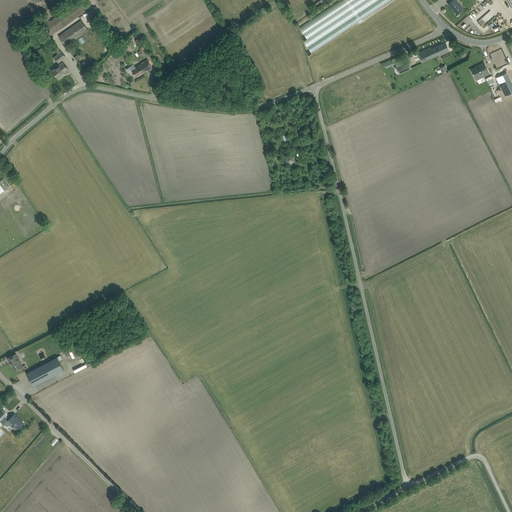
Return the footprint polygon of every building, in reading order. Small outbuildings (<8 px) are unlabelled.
[(87,7),(83,0),(79,3),(77,1),(49,21),(47,18),(41,22),(51,36),(85,11),(84,10),(87,7)] [(340,0),(302,23),(310,36),(308,39),(314,50),(342,33),(345,30),(342,28),(339,30),(345,20),(343,17),(346,13),(344,12),(342,9),(346,7),(349,2),(352,0),(358,0),(360,3),(364,0),(366,0),(369,4),(371,3),(374,5),(376,3),(376,4),(381,6),(391,0),(340,0)] [(315,9),(324,3),(322,0),(320,0),(312,5),(315,9)] [(452,0),(448,4),(453,10),(454,9),(458,14),(457,14),(463,9),(455,0),(452,0)] [(66,46),(89,30),(81,20),(58,36),(66,46)] [(431,47),(417,53),(419,58),(420,59),(421,58),(422,58),(423,59),(431,56),(431,57),(440,53),(440,54),(445,52),(449,50),(446,42),(431,48),(431,47)] [(52,45),(57,53),(60,51),(54,43),(52,45)] [(54,57),(58,62),(65,56),(61,51),(54,57)] [(134,65),(126,69),(129,73),(132,71),(135,76),(142,72),(142,73),(147,70),(152,68),(150,63),(147,59),(140,63),(140,64),(135,67),(134,65)] [(58,78),(61,75),(61,74),(63,72),(64,73),(68,69),(62,62),(52,71),(58,78)] [(401,62),(395,63),(399,72),(410,68),(408,62),(402,65),(401,62)] [(479,66),(472,70),(476,80),(483,76),(483,75),(485,74),(485,75),(489,73),(484,63),(478,66),(479,66)] [(295,161),(294,156),(289,154),(285,158),(286,163),(291,164),(295,161)] [(16,353),(7,358),(10,362),(15,370),(23,366),(16,353)] [(60,355),(30,371),(26,373),(33,386),(64,370),(59,360),(62,358),(60,355)] [(2,410),(0,412),(0,425),(1,424),(3,426),(6,422),(10,426),(12,424),(14,426),(13,426),(13,427),(13,428),(14,429),(15,430),(16,430),(17,429),(23,423),(23,422),(22,423),(18,419),(19,418),(14,414),(8,421),(4,417),(7,414),(2,410)] [(51,429),(38,444),(50,454),(63,438),(51,429)]
